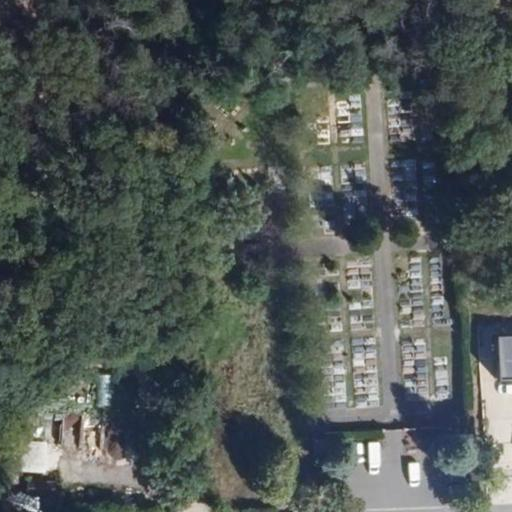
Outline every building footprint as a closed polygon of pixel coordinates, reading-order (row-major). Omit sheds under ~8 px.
[(431,197),(433,164),(406,163),(404,195),(431,197)] [(511,379),(511,335),(489,336),(490,380),(511,379)] [(2,455),(1,482),(14,482),(15,456),(2,455)] [(54,483),(26,482),(25,494),(54,495),(54,483)] [(52,495),(25,494),(24,507),(52,508),(52,495)]
